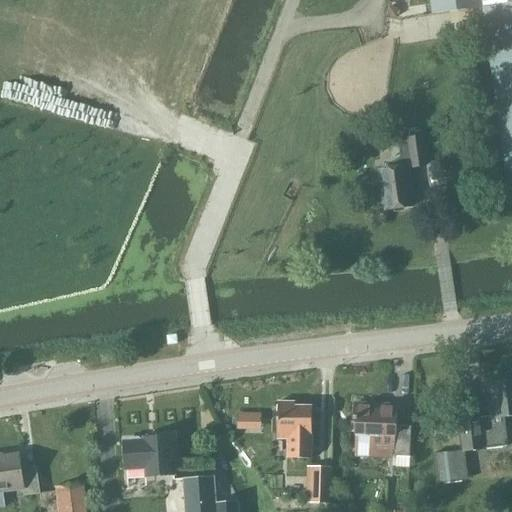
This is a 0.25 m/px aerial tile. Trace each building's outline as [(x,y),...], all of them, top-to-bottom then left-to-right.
[(483,6),(481,0),(430,0),(432,15),(483,8),(483,6)] [(511,0),(481,0),(483,6),(483,8),(491,63),(489,63),(505,175),(511,174),(511,0)] [(375,183),(372,188),(374,203),(378,205),(384,204),(385,210),(413,208),(409,167),(411,166),(427,165),(424,139),(409,141),(409,142),(399,143),(400,158),(393,162),(394,168),(381,169),(382,183),(375,183)] [(167,346),(179,344),(178,336),(166,338),(167,346)] [(446,453),(433,454),(436,485),(450,483),(468,481),(465,452),(506,447),(503,418),(511,417),(511,383),(487,387),(490,418),(473,419),(473,421),(458,422),(461,451),(446,453)] [(355,443),(354,457),(392,460),(393,456),(409,457),(411,428),(396,427),(396,405),(355,402),(354,419),(356,419),(355,443)] [(292,458),(311,459),(311,407),(295,407),(295,403),(278,403),(278,421),(272,421),(272,435),(292,435),(292,458)] [(234,409),(233,429),(260,430),(260,410),(234,409)] [(131,440),(129,442),(125,442),(127,470),(147,468),(147,477),(175,475),(172,437),(145,439),(145,441),(141,441),(139,439),(131,440)] [(24,496),(40,494),(37,467),(21,469),(20,454),(0,456),(0,492),(23,490),(24,496)] [(308,468),(308,471),(308,499),(308,505),(332,505),(332,468),(308,468)] [(185,511),(237,511),(237,504),(216,503),(214,478),(184,480),(185,511)] [(86,511),(82,485),(56,489),(58,511),(86,511)]
